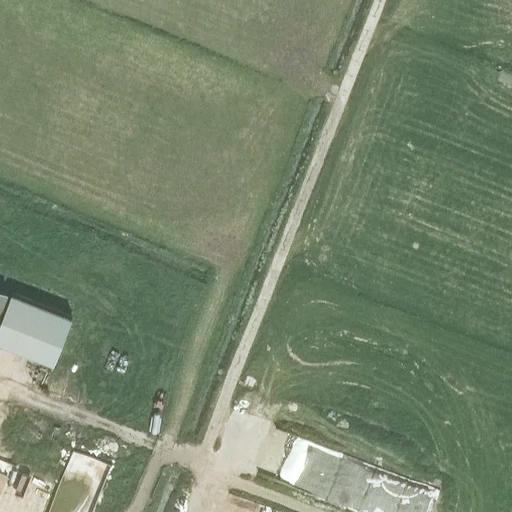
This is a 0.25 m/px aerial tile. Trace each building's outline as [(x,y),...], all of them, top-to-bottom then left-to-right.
[(0,315),(9,293),(0,289),(0,315)] [(0,339),(59,361),(77,313),(15,290),(0,330),(0,339)] [(236,411),(228,436),(259,447),(268,422),(236,411)] [(79,479),(77,489),(103,494),(111,459),(73,451),(67,476),(79,479)] [(0,511),(1,511),(19,464),(0,457),(0,511)]
